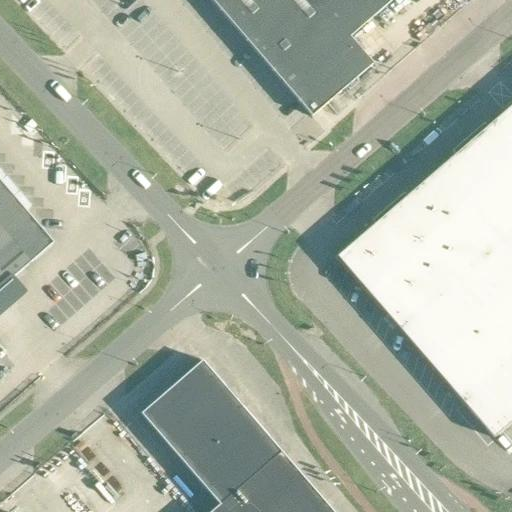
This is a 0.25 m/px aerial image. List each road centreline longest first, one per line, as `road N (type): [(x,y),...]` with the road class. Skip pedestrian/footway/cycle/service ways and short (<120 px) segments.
road 1 (unclassified): [(217,264),(511,13)]
road 2 (unclassified): [(217,264),(0,38)]
road 3 (unclassified): [(0,457),(217,264)]
road 4 (unclassified): [(284,340),(436,511)]
